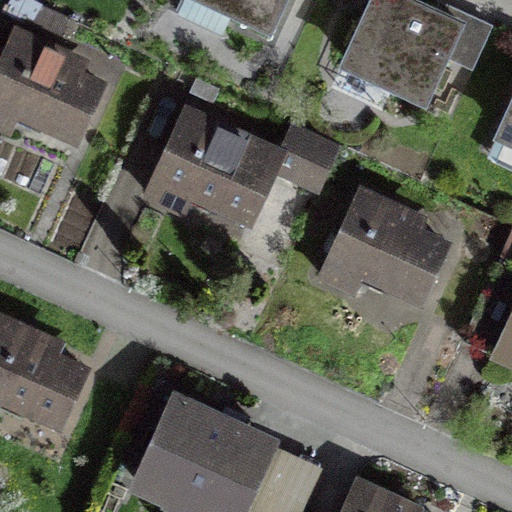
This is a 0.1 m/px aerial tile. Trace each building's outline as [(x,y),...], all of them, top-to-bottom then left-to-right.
[(295,0),(195,0),(278,38),(295,0)] [(469,23),(415,0),(380,0),(350,71),(433,106),(469,23)] [(120,78),(18,31),(0,69),(0,111),(87,151),(120,78)] [(219,89),(197,77),(190,89),(213,101),(219,89)] [(279,168),(286,152),(190,108),(155,183),(250,228),(279,168)] [(286,152),(279,168),(324,189),(341,155),(295,133),(286,152)] [(470,238),(361,193),(329,269),(437,314),(470,238)] [(101,361),(2,315),(0,319),(0,403),(66,435),(101,361)] [(511,330),(501,354),(511,358),(511,330)] [(255,511),(288,445),(181,394),(137,486),(190,511),(255,511)] [(426,511),(360,481),(345,511),(426,511)]
